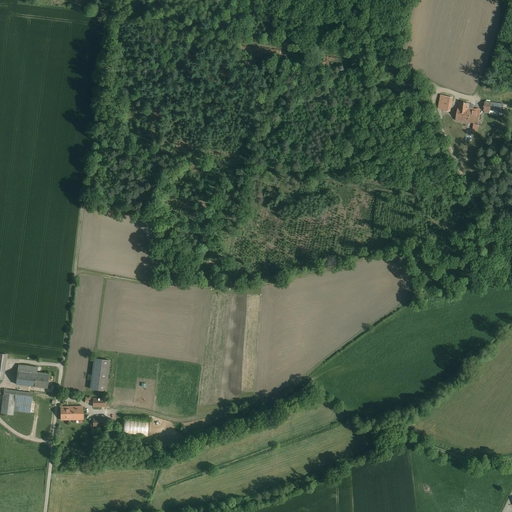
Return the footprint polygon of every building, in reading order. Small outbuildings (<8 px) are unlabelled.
[(251,48),(251,56),(266,56),(266,48),(251,48)] [(453,98),(440,95),(438,109),(450,111),(453,98)] [(490,113),(490,110),(491,102),(485,102),(483,111),(490,113)] [(504,105),(491,102),(490,110),(503,113),(504,105)] [(458,108),(456,120),(478,124),(480,111),(469,109),(469,110),(458,108)] [(110,361),(94,359),(90,388),(106,390),(110,361)] [(18,365),(16,384),(47,388),(49,374),(37,372),(38,367),(18,365)] [(33,393),(26,392),(4,389),(3,400),(14,402),(31,404),(32,398),(33,393)] [(105,406),(105,398),(93,398),(93,403),(93,406),(105,406)] [(14,402),(3,400),(1,413),(13,415),(13,410),(14,402)] [(31,404),(14,402),(13,410),(30,412),(31,404)] [(83,406),(60,407),(61,419),(83,419),(83,406)] [(105,417),(93,418),(93,426),(105,425),(105,417)] [(150,420),(124,418),(123,435),(149,437),(150,420)] [(185,441),(177,443),(178,449),(187,447),(185,441)]
